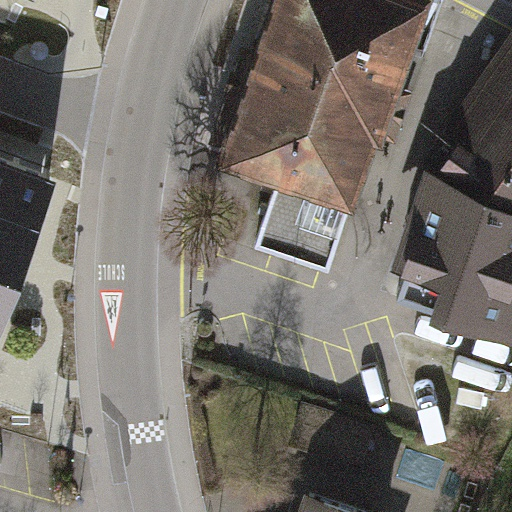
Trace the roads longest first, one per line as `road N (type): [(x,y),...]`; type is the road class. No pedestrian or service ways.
road 1 (tertiary): [(152,511),(134,417),(129,273),(142,126)]
road 2 (residential): [(142,126),(0,77)]
road 3 (tertiary): [(142,126),(176,0)]
